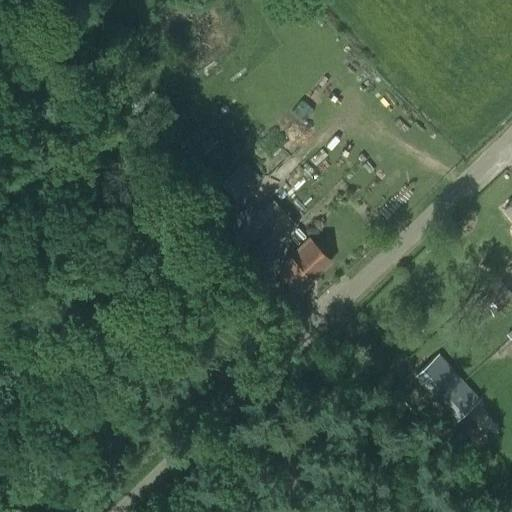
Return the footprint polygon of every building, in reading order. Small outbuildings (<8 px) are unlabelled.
[(220,183),(234,200),(260,177),(246,161),(220,183)] [(511,201),(503,209),(511,219),(511,201)] [(222,228),(256,264),(297,224),(279,206),(264,220),(248,203),(228,222),(222,228)] [(278,269),(299,291),(329,261),(309,239),(278,269)] [(511,266),(483,291),(485,293),(472,304),(486,321),(511,298),(511,266)] [(451,400),(458,392),(453,387),(463,377),(439,355),(422,373),(451,400)]
